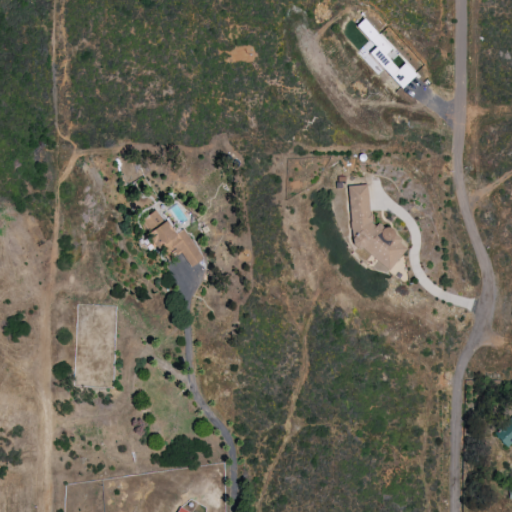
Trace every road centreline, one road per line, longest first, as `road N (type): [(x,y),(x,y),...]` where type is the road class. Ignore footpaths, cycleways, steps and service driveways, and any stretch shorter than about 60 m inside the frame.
road 1 (residential): [(452,511),(458,370),(484,303),(483,260),(458,188),(461,0)]
road 2 (residential): [(61,511),(62,95)]
